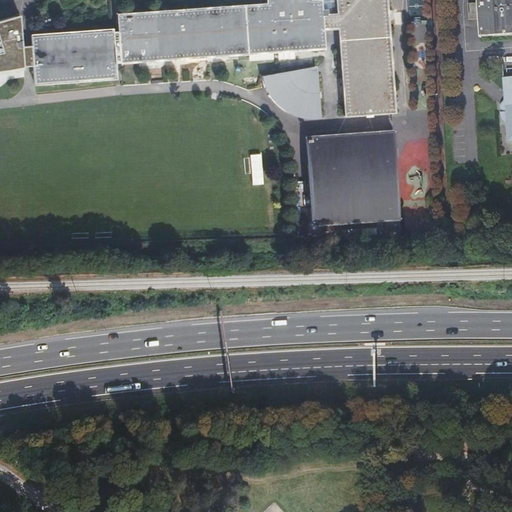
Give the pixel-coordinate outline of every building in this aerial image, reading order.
[(347,116),(398,112),(390,20),(395,19),(394,9),(389,9),(388,0),(336,0),(338,14),(313,16),(312,0),(270,0),(271,2),(117,13),(119,31),(112,31),(112,29),(32,33),(31,46),(21,46),(19,15),(0,20),(0,68),(3,68),(32,65),(36,82),(115,78),(114,63),(121,63),(121,64),(327,49),(325,30),(339,29),(347,116)] [(511,34),(511,0),(478,0),(478,3),(479,19),(481,37),(511,34)] [(469,19),(479,19),(478,3),(468,4),(469,19)] [(511,76),(503,77),(505,92),(509,96),(505,101),(500,106),(501,120),(506,119),(507,125),(508,142),(511,141),(511,76)] [(396,130),(309,137),(317,226),(346,224),(347,230),(404,225),(396,130)] [(251,185),(262,185),(261,153),(250,154),(251,185)]
